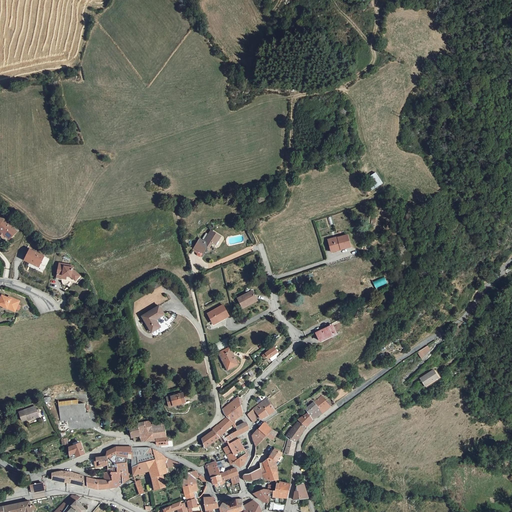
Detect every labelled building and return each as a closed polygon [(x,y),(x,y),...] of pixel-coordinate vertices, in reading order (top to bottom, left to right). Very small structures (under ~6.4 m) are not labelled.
[(377,173),(367,180),(373,189),(383,182),(377,173)] [(0,231),(9,240),(16,232),(2,219),(0,218),(0,231)] [(201,239),(194,250),(198,252),(203,255),(209,244),(212,246),(214,243),(216,244),(222,236),(212,230),(209,234),(207,233),(204,238),(206,240),(204,241),(201,239)] [(329,240),(332,252),(349,248),(346,236),(329,240)] [(47,258),(29,249),(24,261),(29,263),(28,266),(41,272),(47,258)] [(79,276),(72,270),(73,266),(59,264),(57,275),(66,276),(71,277),(75,281),(79,276)] [(376,288),(387,283),(384,276),(373,281),(376,288)] [(238,299),(243,308),(257,300),(253,291),(238,299)] [(0,305),(8,309),(9,305),(18,309),(20,305),(19,304),(20,300),(12,297),(12,298),(0,293),(0,305)] [(208,314),(214,324),(229,316),(223,306),(208,314)] [(141,316),(150,333),(158,328),(155,321),(163,316),(158,307),(141,316)] [(315,335),(320,343),(327,339),(337,334),(333,326),(315,335)] [(229,347),(219,352),(227,369),(237,364),(229,347)] [(428,347),(419,353),(422,358),(430,349),(428,347)] [(275,348),(266,353),(272,362),(277,358),(276,357),(275,355),(278,353),(275,348)] [(427,385),(440,377),(435,369),(422,377),(427,385)] [(226,391),(224,388),(219,392),(224,398),(236,389),(233,385),(226,391)] [(184,403),(182,398),(184,397),(183,393),(167,397),(169,407),(184,403)] [(323,396),(314,402),(322,413),(330,406),(323,396)] [(226,417),(226,418),(232,423),(242,415),(242,413),(241,403),(238,397),(222,409),(224,412),(226,417)] [(273,412),(275,410),(267,398),(254,408),(259,416),(261,418),(267,415),(273,412)] [(77,400),(58,402),(60,420),(85,417),(84,413),(83,404),(77,404),(77,400)] [(305,409),(308,412),(313,419),(322,413),(314,402),(305,409)] [(38,417),(35,406),(17,412),(20,420),(27,418),(27,420),(38,417)] [(247,415),(252,422),(259,416),(254,408),(247,415)] [(308,412),(298,420),(305,427),(313,419),(308,412)] [(232,423),(226,418),(212,428),(213,430),(219,438),(221,436),(225,441),(226,439),(223,434),(233,424),(232,423)] [(133,438),(134,438),(141,436),(142,442),(155,441),(154,438),(166,436),(164,422),(152,424),(151,420),(131,425),(133,438)] [(295,442),(305,427),(298,420),(285,436),(288,439),(295,442)] [(258,429),(266,436),(273,429),(265,422),(258,429)] [(237,430),(227,436),(229,439),(247,429),(248,427),(248,426),(248,424),(246,423),(244,423),(236,427),(237,430)] [(256,447),(266,436),(258,429),(252,435),(252,436),(252,438),(256,447)] [(273,440),(277,432),(273,429),(266,436),(273,440)] [(201,438),(205,448),(219,438),(213,430),(201,438)] [(156,438),(157,446),(167,444),(166,437),(156,438)] [(232,452),(237,459),(246,452),(242,445),(240,442),(238,439),(228,444),(232,452)] [(295,442),(288,439),(284,454),(293,455),(296,442),(295,442)] [(232,452),(228,444),(222,448),(226,455),(232,452)] [(74,447),(68,449),(69,456),(75,454),(76,458),(84,455),(80,445),(78,445),(74,447)] [(126,463),(128,458),(131,458),(131,447),(116,447),(107,451),(106,456),(106,463),(107,472),(110,472),(121,472),(122,483),(128,479),(126,463)] [(150,448),(147,447),(131,447),(131,458),(131,466),(139,463),(158,457),(158,455),(158,452),(150,448)] [(282,453),(275,448),(270,456),(276,460),(277,460),(282,453)] [(231,464),(234,463),(237,459),(232,452),(226,455),(228,458),(231,464)] [(247,454),(246,452),(237,459),(234,463),(240,466),(243,465),(247,454)] [(168,472),(167,468),(180,464),(162,456),(158,457),(139,463),(131,466),(133,476),(148,471),(153,489),(165,486),(162,473),(168,472)] [(267,473),(262,474),(263,477),(266,480),(270,481),(278,480),(276,460),(270,456),(269,458),(263,462),(264,466),(267,473)] [(206,464),(210,476),(219,473),(218,468),(216,462),(215,461),(206,464)] [(221,480),(224,479),(230,477),(237,475),(235,468),(233,469),(219,473),(221,480)] [(253,480),(263,477),(262,474),(261,468),(251,473),(244,474),(243,476),(245,480),(253,480)] [(193,482),(192,479),(199,477),(202,481),(206,481),(201,475),(196,470),(191,471),(188,472),(189,477),(182,479),(183,484),(193,482)] [(60,471),(51,473),(51,479),(63,482),(66,481),(81,485),(83,476),(70,472),(60,471)] [(104,479),(95,479),(93,488),(98,489),(108,488),(108,480),(112,480),(110,472),(107,472),(103,472),(104,479)] [(121,472),(110,472),(112,480),(108,480),(108,488),(116,487),(122,483),(121,472)] [(215,484),(222,482),(221,480),(219,473),(210,476),(212,483),(215,482),(215,484)] [(239,482),(237,475),(230,477),(233,484),(239,482)] [(87,487),(93,488),(95,479),(86,477),(87,487)] [(142,493),(144,492),(140,479),(135,481),(139,494),(142,493)] [(204,490),(198,488),(197,483),(196,481),(193,482),(183,484),(184,486),(184,488),(185,495),(187,502),(188,508),(201,504),(199,497),(204,490)] [(276,490),(273,490),(273,497),(287,498),(291,483),(280,481),(279,483),(277,483),(276,490)] [(43,484),(41,483),(31,485),(30,488),(31,493),(44,490),(43,484)] [(293,499),(308,498),(304,484),(303,484),(296,485),(293,499)] [(264,489),(254,493),(262,501),(268,502),(270,497),(269,490),(264,489)] [(77,499),(79,497),(72,495),(67,500),(72,504),(77,499)] [(213,497),(206,497),(204,498),(205,503),(206,509),(212,508),(217,506),(215,500),(213,497)] [(83,511),(86,508),(77,499),(72,504),(67,500),(63,504),(61,506),(58,509),(56,511),(55,511),(83,511)] [(220,503),(220,505),(218,505),(218,508),(220,508),(221,511),(237,511),(243,509),(244,504),(241,505),(240,503),(240,501),(241,499),(236,499),(220,503)] [(261,511),(258,503),(252,499),(244,504),(243,509),(242,511),(261,511)] [(3,506),(3,511),(31,511),(31,510),(35,510),(34,505),(31,506),(30,501),(3,506)] [(157,511),(168,511),(177,509),(181,503),(180,501),(172,505),(162,508),(162,510),(158,511),(157,511)] [(188,511),(188,508),(187,502),(181,503),(177,509),(178,511),(188,511)]
